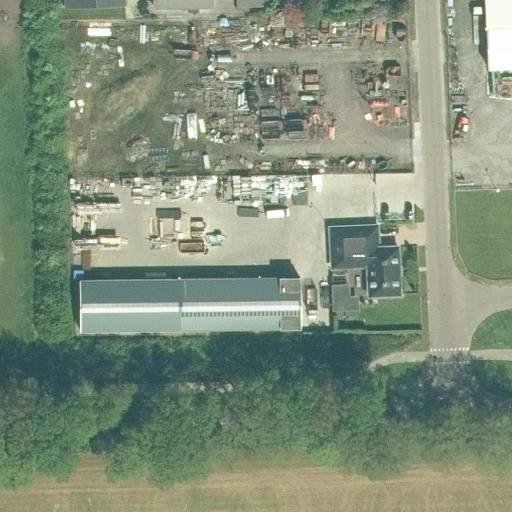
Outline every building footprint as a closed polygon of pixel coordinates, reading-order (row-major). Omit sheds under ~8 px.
[(63,0),(63,10),(123,8),(123,0),(63,0)] [(511,0),(485,0),(486,29),(488,69),(511,67),(511,0)] [(117,36),(117,25),(95,25),(95,36),(117,36)] [(289,114),(303,113),(302,96),(289,96),(289,114)] [(264,133),(283,131),(282,121),(263,123),(264,133)] [(155,193),(223,190),(223,179),(155,182),(155,193)] [(82,204),(97,203),(96,185),(85,185),(86,193),(81,193),(82,204)] [(99,209),(120,208),(119,196),(98,197),(99,209)] [(329,228),(331,261),(331,268),(367,266),(368,296),(399,295),(397,247),(377,248),(376,226),(329,228)] [(79,281),(80,331),(300,328),(300,278),(79,281)]
